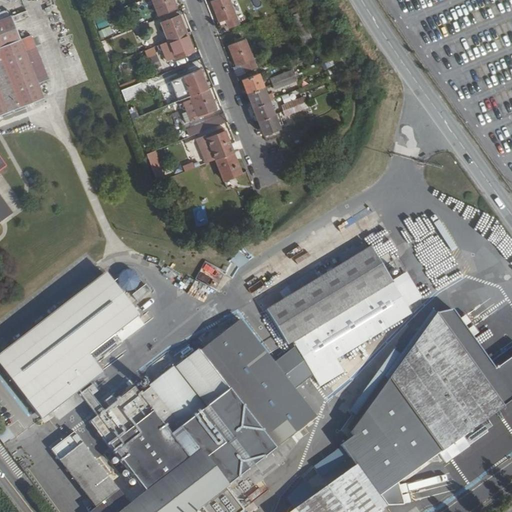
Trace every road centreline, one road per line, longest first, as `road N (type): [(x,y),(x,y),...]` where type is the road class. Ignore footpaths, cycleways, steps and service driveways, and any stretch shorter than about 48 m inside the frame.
road 1 (secondary): [(511,213),(363,0)]
road 2 (residential): [(270,170),(248,143),(192,0)]
